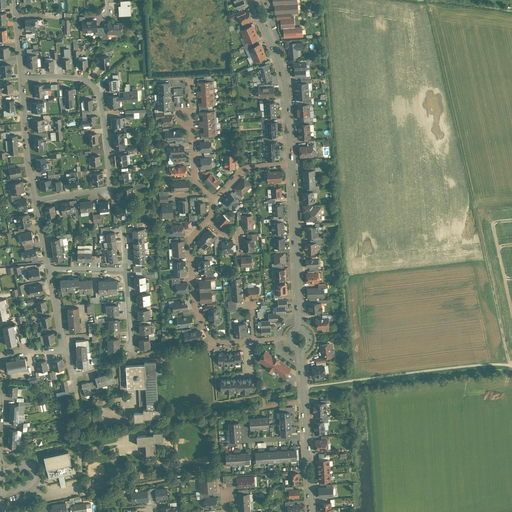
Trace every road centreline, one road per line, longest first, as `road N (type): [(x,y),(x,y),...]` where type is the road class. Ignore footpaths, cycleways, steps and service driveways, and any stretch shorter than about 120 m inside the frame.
road 1 (track): [(428,0),(509,364)]
road 2 (residential): [(21,77),(93,83),(104,126),(110,188),(36,201)]
road 3 (track): [(511,365),(303,386)]
road 4 (residential): [(289,338),(212,340),(194,304),(190,241),(208,219)]
road 5 (residential): [(253,0),(281,68),(290,163)]
road 6 (residential): [(290,163),(298,328)]
road 7 (residential): [(213,199),(195,180),(188,76)]
road 8 (residential): [(21,77),(36,201)]
